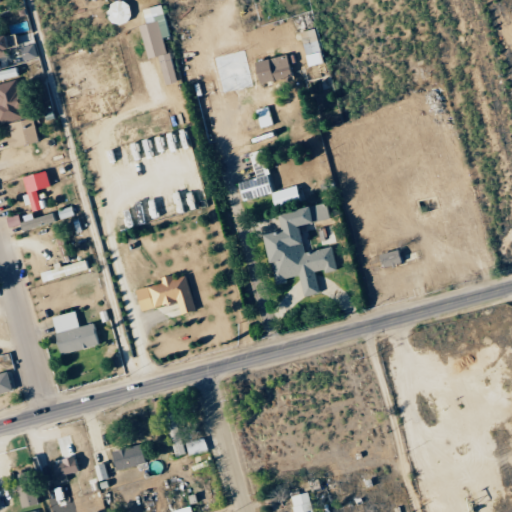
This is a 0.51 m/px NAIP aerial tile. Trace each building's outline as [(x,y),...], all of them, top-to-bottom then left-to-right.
[(132,23),(132,1),(111,2),(111,24),(132,23)] [(144,9),(148,24),(142,25),(149,59),(161,56),(167,85),(179,83),(173,53),(168,54),(165,37),(170,36),(163,5),(144,9)] [(322,51),(316,28),(302,32),(308,55),(322,51)] [(0,70),(10,69),(7,52),(15,50),(12,36),(0,38),(0,70)] [(23,47),(26,61),(39,58),(36,45),(23,47)] [(310,54),(312,67),(318,66),(319,75),(327,74),(325,52),(310,54)] [(259,63),(265,85),(295,76),(289,54),(259,63)] [(0,84),(0,123),(32,116),(27,92),(22,93),(19,80),(0,84)] [(201,98),(205,114),(214,112),(210,96),(201,98)] [(258,110),(263,128),(275,125),(270,107),(258,110)] [(14,138),(11,139),(13,149),(41,142),(35,118),(11,124),(14,138)] [(251,153),(258,178),(241,183),(246,201),(276,193),(264,150),(251,153)] [(53,187),(49,172),(26,177),(30,194),(25,195),(28,205),(34,204),(35,211),(47,209),(42,190),(53,187)] [(278,207),(304,199),(299,185),(274,193),(278,207)] [(269,235),(277,282),(302,278),(305,297),(321,294),(317,273),(338,270),(334,247),(307,252),(302,226),(334,220),(331,204),(284,213),(288,231),(269,235)] [(24,222),(26,231),(57,221),(54,213),(24,222)] [(386,268),(406,263),(402,249),(382,255),(386,268)] [(91,270),(88,259),(56,267),(57,269),(43,273),(46,282),(91,270)] [(183,315),(197,312),(190,276),(175,279),(174,275),(162,278),(164,284),(138,290),(143,310),(180,302),(183,315)] [(54,318),(65,355),(102,345),(96,323),(81,327),(77,311),(54,318)] [(0,395),(16,391),(10,372),(0,374),(0,395)] [(188,453),(175,408),(165,411),(178,456),(188,453)] [(190,455),(209,452),(206,438),(187,442),(190,455)] [(120,470),(149,463),(145,444),(116,451),(120,470)] [(69,474),(81,471),(78,457),(56,463),(60,483),(70,481),(69,474)] [(41,504),(33,471),(17,475),(25,508),(41,504)] [(292,511),(310,511),(305,492),(288,496),(292,511)]
